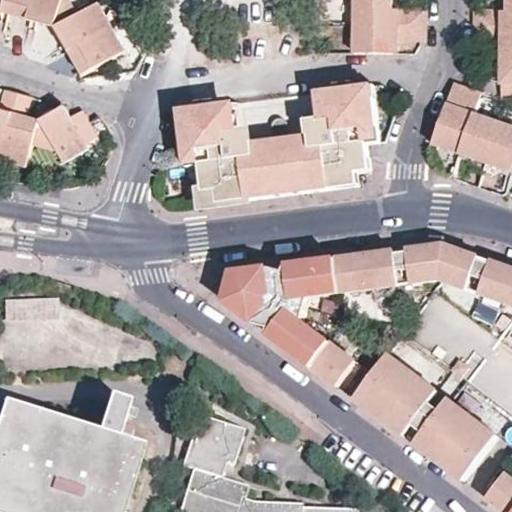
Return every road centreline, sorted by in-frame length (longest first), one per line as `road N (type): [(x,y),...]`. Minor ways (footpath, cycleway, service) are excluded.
road 1 (residential): [(472,511),(159,291),(130,243)]
road 2 (residential): [(431,86),(379,68),(187,89),(153,107)]
road 3 (residential): [(413,211),(130,243)]
road 4 (residential): [(0,67),(153,107)]
road 5 (residential): [(153,107),(124,216),(130,243)]
road 6 (residential): [(130,243),(90,224),(0,207)]
road 7 (residential): [(0,239),(86,248),(130,243)]
road 8 (residential): [(431,86),(409,148),(413,211)]
